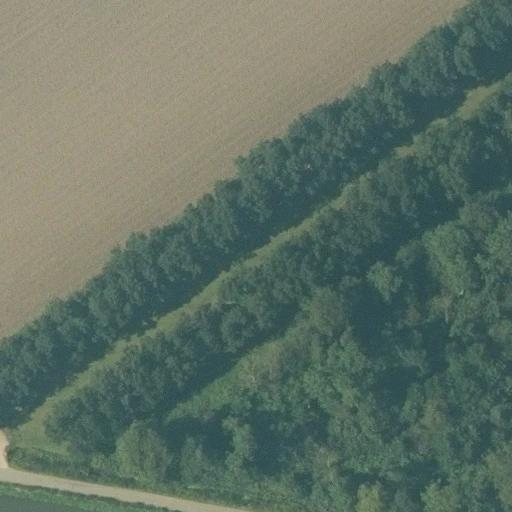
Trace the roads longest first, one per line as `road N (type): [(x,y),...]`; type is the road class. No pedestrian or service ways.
road 1 (track): [(511,16),(0,392)]
road 2 (unclassified): [(207,511),(0,478)]
